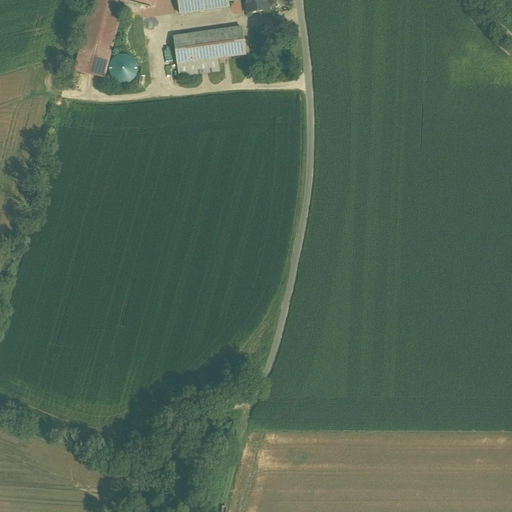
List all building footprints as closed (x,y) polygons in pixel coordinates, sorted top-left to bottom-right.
[(124,3),(112,0),(93,0),(75,72),(104,79),(108,65),(124,3)] [(177,0),(180,14),(229,7),(229,1),(228,0),(177,0)] [(266,0),(228,0),(229,1),(238,0),(245,0),(248,15),(269,12),(268,2),(266,2),(266,0)] [(243,29),(174,39),(177,65),(199,62),(218,59),(246,55),(243,29)] [(137,75),(138,70),(137,64),(133,60),(129,57),(123,56),(118,57),(113,60),(110,65),(109,71),(110,76),(113,81),(118,84),(124,85),(129,83),(134,80),(137,75)] [(218,59),(199,62),(200,74),(219,71),(218,59)] [(199,62),(177,65),(179,77),(200,74),(199,62)] [(502,67),(453,67),(453,86),(502,86),(502,67)]
